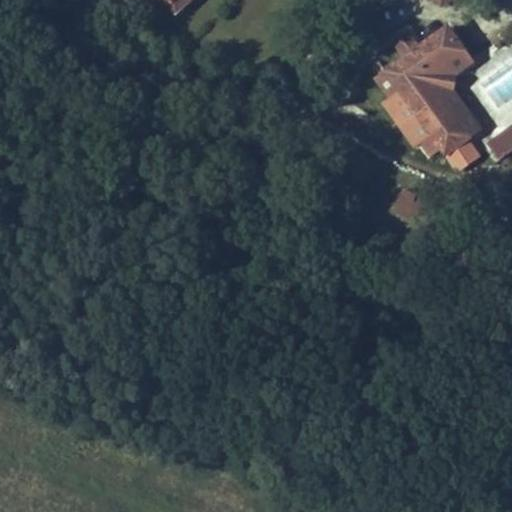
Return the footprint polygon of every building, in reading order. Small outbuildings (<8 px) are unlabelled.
[(166,0),(177,11),(188,0),(166,0)] [(433,136),(423,143),(433,156),(443,149),(446,154),(469,137),(434,88),(436,86),(438,76),(436,73),(465,52),(449,29),(388,73),(401,90),(433,136)] [(390,98),(401,90),(388,73),(378,80),(390,98)] [(511,129),(490,146),(500,160),(511,152),(511,129)] [(426,220),(431,210),(420,205),(422,201),(403,192),(396,208),(414,217),(415,215),(426,220)]
